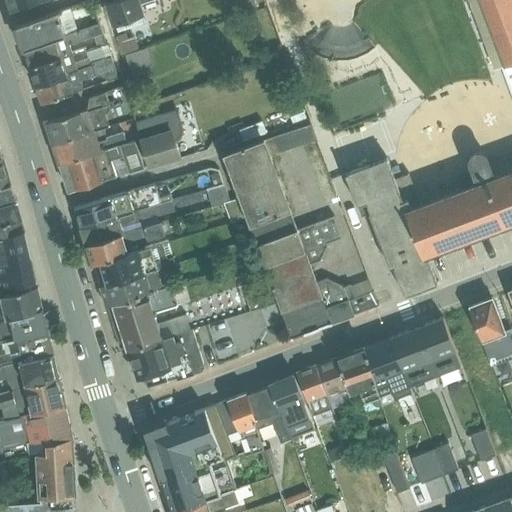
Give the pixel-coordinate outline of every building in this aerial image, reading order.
[(0,0),(4,12),(43,0),(0,0)] [(108,27),(140,16),(134,0),(111,0),(100,4),(108,27)] [(511,0),(480,0),(501,63),(511,59),(511,0)] [(10,27),(17,51),(55,40),(47,15),(10,27)] [(140,56),(130,38),(120,44),(130,62),(140,56)] [(22,67),(60,56),(55,40),(17,51),(22,67)] [(22,67),(29,87),(66,76),(60,56),(22,67)] [(35,107),(72,95),(66,76),(29,87),(35,107)] [(46,145),(90,131),(83,109),(39,123),(46,145)] [(144,169),(180,158),(166,113),(130,124),(144,169)] [(272,151),(314,138),(309,122),(267,135),(272,151)] [(46,145),(52,165),(96,151),(90,131),(46,145)] [(267,133),(224,145),(246,223),(289,211),(267,133)] [(134,139),(120,141),(119,135),(106,137),(107,156),(128,154),(128,164),(136,163),(134,139)] [(61,195),(105,181),(96,151),(52,165),(61,195)] [(0,187),(11,184),(2,157),(0,157),(0,187)] [(420,255),(511,219),(511,167),(401,210),(381,159),(340,174),(352,205),(358,202),(384,268),(388,267),(399,297),(431,285),(420,255)] [(0,205),(16,201),(11,184),(0,187),(0,205)] [(74,228),(110,218),(105,200),(69,210),(74,228)] [(0,239),(25,231),(16,201),(0,205),(0,239)] [(167,233),(164,217),(142,222),(146,238),(167,233)] [(74,228),(79,246),(115,236),(110,218),(74,228)] [(289,338),(328,323),(291,230),(253,245),(289,338)] [(0,260),(1,261),(2,264),(31,256),(25,231),(0,239),(0,260)] [(91,264),(120,255),(115,236),(79,246),(84,265),(91,264)] [(91,264),(98,287),(153,270),(146,247),(120,255),(91,264)] [(0,290),(37,282),(31,256),(2,264),(1,261),(0,260),(0,290)] [(140,298),(160,292),(153,270),(98,287),(105,309),(140,298)] [(0,322),(43,311),(38,287),(0,298),(0,322)] [(165,339),(140,298),(105,309),(128,351),(165,339)] [(475,345),(501,335),(488,299),(461,309),(475,345)] [(215,360),(271,341),(259,305),(203,324),(215,360)] [(14,335),(15,340),(48,333),(43,311),(0,322),(0,334),(1,334),(2,339),(14,335)] [(165,339),(128,351),(135,373),(142,371),(145,380),(150,384),(158,385),(163,381),(165,376),(163,367),(170,365),(176,380),(206,369),(194,330),(165,339)] [(0,366),(53,353),(48,333),(15,340),(0,343),(0,366)] [(342,392),(368,383),(356,350),(330,360),(342,392)] [(11,392),(59,378),(53,353),(0,366),(0,380),(7,378),(11,392)] [(342,392),(330,360),(313,366),(325,398),(342,392)] [(308,405),(325,398),(313,366),(296,374),(308,405)] [(291,441),(316,431),(293,375),(270,384),(291,441)] [(31,410),(32,414),(66,406),(59,378),(11,392),(0,395),(0,406),(16,402),(19,412),(31,410)] [(291,441),(270,384),(247,393),(260,430),(274,425),(281,444),(291,441)] [(266,449),(260,430),(247,393),(217,404),(231,442),(241,439),(246,456),(266,449)] [(144,430),(173,511),(234,490),(222,460),(235,456),(231,442),(217,404),(166,424),(166,421),(144,430)] [(47,444),(70,439),(72,438),(66,406),(32,414),(0,422),(0,451),(45,440),(46,444),(47,444)] [(470,431),(476,457),(493,453),(487,427),(470,431)] [(36,454),(37,475),(74,474),(73,446),(70,439),(47,444),(47,453),(36,454)] [(410,452),(416,478),(455,469),(449,443),(410,452)] [(393,449),(381,454),(395,489),(407,484),(393,449)] [(2,511),(70,511),(74,511),(73,495),(76,495),(74,474),(37,475),(38,498),(41,498),(41,504),(0,506),(2,511)] [(172,511),(211,511),(212,511),(255,497),(250,484),(234,490),(173,511),(172,511)] [(306,490),(284,495),(286,506),(309,501),(306,490)] [(511,511),(511,507),(509,498),(480,509),(481,511),(511,511)]
